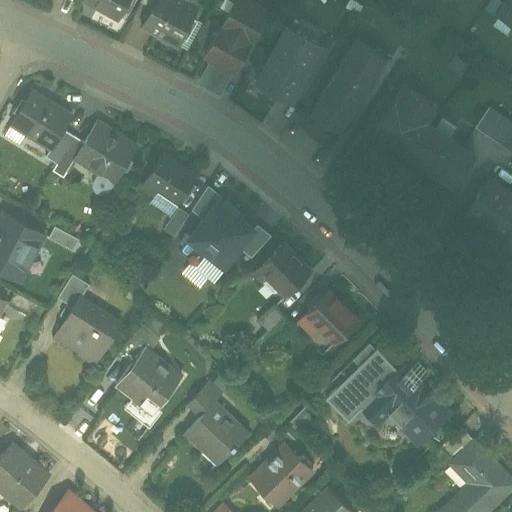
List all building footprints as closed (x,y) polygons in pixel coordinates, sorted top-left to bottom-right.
[(87,0),(122,17),(130,0),(87,0)] [(191,0),(153,0),(141,24),(179,44),(199,4),(191,0)] [(269,4),(260,0),(232,0),(222,22),(253,37),(269,4)] [(511,21),(511,0),(504,0),(497,11),(511,21)] [(286,19),(257,78),(293,95),(322,36),(286,19)] [(253,37),(222,22),(205,56),(237,71),(253,37)] [(358,37),(310,110),(340,129),(388,57),(358,37)] [(373,127),(453,183),(477,148),(431,115),(439,103),(407,80),(373,127)] [(76,108),(33,82),(9,121),(50,145),(47,151),(56,157),(72,130),(65,126),(76,108)] [(473,124),(511,152),(511,121),(488,104),(473,124)] [(83,136),(72,130),(56,157),(52,165),(64,171),(74,155),(115,178),(139,137),(96,113),(83,136)] [(198,165),(166,145),(142,182),(173,203),(198,165)] [(511,186),(490,170),(465,205),(502,233),(511,219),(511,186)] [(254,227),(220,201),(193,236),(188,231),(180,242),(183,245),(179,250),(215,277),(254,227)] [(173,234),(184,211),(173,205),(162,229),(173,234)] [(4,206),(0,212),(0,267),(19,277),(45,227),(4,206)] [(511,219),(502,233),(511,240),(511,219)] [(46,239),(74,249),(79,237),(51,227),(46,239)] [(314,265),(285,237),(254,268),(284,296),(314,265)] [(361,312),(330,283),(301,314),(332,343),(361,312)] [(52,333),(96,360),(123,316),(79,290),(52,333)] [(255,318),(264,327),(279,314),(270,304),(255,318)] [(115,380),(154,409),(184,368),(145,339),(115,380)] [(377,344),(324,393),(350,420),(364,406),(378,420),(389,410),(418,441),(452,409),(405,358),(397,366),(377,344)] [(182,428),(218,461),(250,425),(217,395),(223,389),(209,376),(187,400),(199,410),(182,428)] [(489,511),(511,490),(511,469),(475,432),(449,458),(467,477),(435,509),(438,511),(489,511)] [(13,436),(0,451),(0,487),(20,504),(51,468),(13,436)] [(247,475),(277,503),(314,465),(285,436),(247,475)] [(352,511),(355,510),(326,482),(296,511),(352,511)] [(103,511),(71,484),(45,511),(103,511)] [(235,511),(225,501),(212,511),(235,511)]
